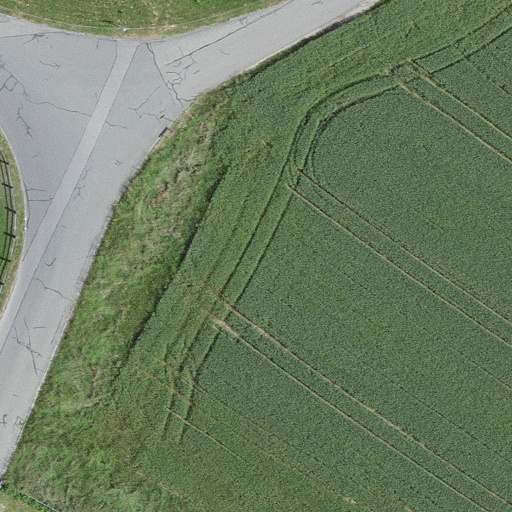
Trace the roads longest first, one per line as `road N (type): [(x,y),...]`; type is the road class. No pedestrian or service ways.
road 1 (residential): [(319,0),(48,125)]
road 2 (tertiary): [(48,125),(59,221),(40,306),(0,394)]
